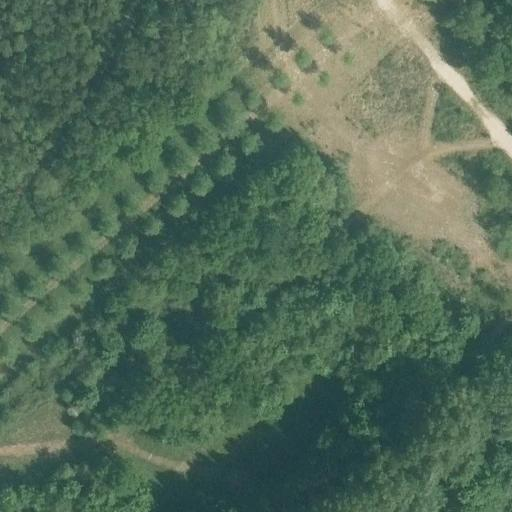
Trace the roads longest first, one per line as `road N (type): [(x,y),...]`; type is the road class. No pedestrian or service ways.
road 1 (track): [(0,445),(95,434),(225,352),(361,195)]
road 2 (track): [(331,0),(0,288)]
road 3 (track): [(511,320),(436,408),(297,511)]
road 4 (track): [(142,0),(0,237)]
road 5 (track): [(383,0),(511,147)]
